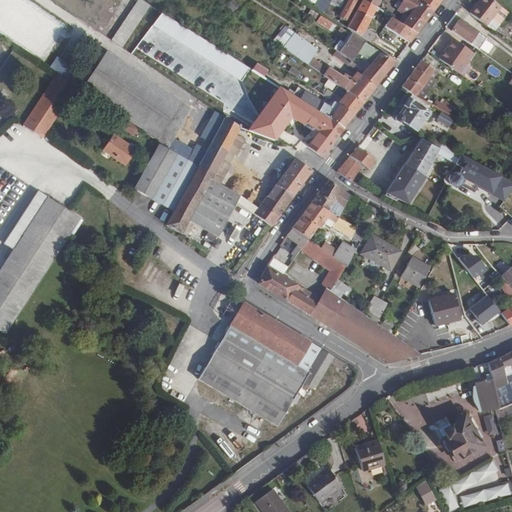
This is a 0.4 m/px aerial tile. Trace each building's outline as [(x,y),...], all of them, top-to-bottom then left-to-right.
[(150,6),(143,2),(140,0),(138,0),(112,40),(123,47),(150,6)] [(233,0),(230,0),(227,4),(235,10),(239,4),(233,0)] [(316,0),(313,6),(323,12),(331,1),(328,0),(316,0)] [(356,0),(347,0),(340,16),(346,20),(356,0)] [(364,0),(362,0),(348,28),(371,42),(377,33),(366,27),(372,17),(374,11),(389,21),(386,26),(406,39),(404,41),(407,44),(417,31),(404,24),(397,20),(377,7),(364,0)] [(417,31),(433,10),(417,0),(403,0),(403,1),(411,7),(407,12),(410,14),(408,18),(404,24),(417,31)] [(417,0),(433,10),(440,0),(417,0)] [(511,10),(499,0),(480,0),(472,11),(489,24),(494,16),(502,22),(511,10)] [(372,17),(386,26),(389,21),(374,11),(372,17)] [(397,20),(404,24),(408,18),(401,13),(397,20)] [(494,16),(489,24),(497,30),(502,22),(494,16)] [(335,29),(337,25),(323,17),(321,20),(335,29)] [(462,18),(455,29),(481,47),(488,37),(462,18)] [(294,38),(305,46),(310,40),(300,31),(294,38)] [(341,52),(353,34),(348,31),(337,48),(341,52)] [(361,50),(367,42),(353,34),(341,52),(353,60),(361,50)] [(455,34),(449,42),(452,45),(458,36),(455,34)] [(449,42),(442,53),(448,57),(462,68),(475,48),(458,36),(452,45),(449,42)] [(348,91),(363,101),(376,84),(362,74),(355,82),(336,71),(303,48),(305,46),(294,38),(286,49),(348,91)] [(0,67),(13,48),(0,40),(0,67)] [(362,74),(376,84),(395,60),(367,42),(361,50),(375,59),(362,74)] [(442,53),(432,46),(430,48),(446,60),(448,57),(442,53)] [(78,86),(81,88),(140,127),(180,153),(214,176),(212,181),(217,184),(219,181),(234,155),(239,158),(248,141),(238,135),(242,127),(226,117),(216,110),(202,136),(212,142),(209,149),(198,143),(195,150),(173,137),(190,106),(162,87),(104,48),(78,86)] [(446,60),(430,48),(403,85),(412,91),(419,96),(431,80),(446,60)] [(337,58),(349,65),(353,60),(341,52),(337,58)] [(50,66),(66,78),(74,67),(58,56),(50,66)] [(264,77),(269,69),(258,62),(253,70),(264,77)] [(497,76),(501,70),(491,64),(487,70),(497,76)] [(308,145),(323,156),(344,127),(300,100),(294,96),(285,91),(252,70),(226,117),(242,127),(259,94),(318,131),(308,145)] [(78,86),(62,75),(27,126),(46,139),(81,88),(78,86)] [(445,91),(431,80),(419,96),(436,105),(444,93),(445,91)] [(285,91),(294,96),(297,91),(289,85),(285,91)] [(294,96),(300,100),(303,95),(297,91),(294,96)] [(333,102),(353,115),(363,101),(348,91),(343,98),(334,92),(329,99),(333,102)] [(419,96),(412,91),(400,108),(402,109),(400,111),(396,112),(395,113),(394,115),(395,117),(397,119),(398,119),(400,118),(420,130),(436,105),(419,96)] [(300,100),(344,127),(353,115),(333,102),(329,108),(304,93),(303,95),(300,100)] [(455,100),(444,93),(436,105),(452,114),(459,103),(455,100)] [(437,121),(451,126),(454,117),(440,112),(437,121)] [(134,136),(140,127),(128,120),(122,129),(134,136)] [(113,135),(104,149),(125,163),(134,149),(113,135)] [(440,148),(422,139),(406,165),(424,175),(438,154),(458,164),(462,155),(442,145),(440,148)] [(220,236),(243,196),(219,181),(217,184),(212,181),(214,176),(180,153),(161,143),(136,190),(175,211),(167,225),(184,235),(195,214),(201,218),(216,228),(213,231),(220,236)] [(369,155),(356,146),(349,156),(362,165),(369,155)] [(368,169),(376,160),(369,155),(362,165),(368,169)] [(362,165),(349,156),(344,162),(357,172),(362,165)] [(257,212),(273,224),(313,170),(296,157),(257,212)] [(357,172),(344,162),(339,169),(339,171),(351,180),(357,172)] [(340,217),(351,196),(329,180),(317,194),(313,200),(340,217)] [(67,230),(77,216),(37,188),(3,239),(13,246),(0,264),(0,328),(1,329),(67,230)] [(511,190),(500,207),(511,215),(511,213),(511,190)] [(363,241),(368,233),(360,228),(340,217),(313,200),(294,227),(309,238),(318,225),(321,227),(327,217),(335,222),(334,225),(363,241)] [(368,233),(382,211),(359,200),(354,208),(368,215),(360,228),(368,233)] [(189,238),(201,218),(195,214),(184,235),(189,238)] [(81,218),(77,216),(67,230),(70,233),(81,218)] [(302,247),(309,238),(294,227),(287,237),(302,247)] [(207,232),(205,238),(214,242),(216,236),(207,232)] [(402,252),(375,236),(363,253),(391,269),(402,252)] [(319,245),(309,238),(302,247),(312,255),(319,245)] [(348,266),(358,249),(344,240),(334,256),(348,266)] [(477,247),(462,255),(479,286),(494,279),(477,247)] [(334,256),(332,255),(325,265),(332,270),(324,281),(333,288),(348,266),(334,256)] [(431,269),(413,258),(403,276),(421,286),(431,269)] [(511,266),(510,264),(499,275),(501,276),(509,284),(511,288),(511,266)] [(282,275),(268,266),(259,282),(269,288),(275,279),(280,282),(280,280),(282,275)] [(275,279),(269,288),(312,315),(319,305),(310,299),(294,289),(297,284),(282,275),(280,280),(280,282),(275,279)] [(511,288),(509,284),(501,276),(488,287),(503,305),(511,299),(511,288)] [(343,281),(338,287),(350,294),(354,288),(343,281)] [(314,295),(297,284),(294,289),(310,299),(314,295)] [(312,315),(330,326),(346,301),(328,289),(319,305),(312,315)] [(374,310),(382,297),(376,293),(368,306),(374,310)] [(456,293),(429,299),(435,324),(461,318),(456,293)] [(469,308),(483,325),(501,310),(487,293),(469,308)] [(389,301),(382,297),(374,310),(381,314),(389,301)] [(423,352),(346,301),(330,326),(386,361),(423,352)] [(202,377),(281,423),(311,370),(325,347),(253,307),(250,308),(243,304),(202,377)] [(511,305),(501,311),(511,323),(511,305)] [(396,318),(389,314),(385,320),(392,324),(396,318)] [(322,377),(332,361),(336,353),(325,347),(311,370),(322,377)] [(511,350),(490,361),(494,377),(503,405),(511,400),(511,350)] [(344,368),(349,360),(336,353),(332,361),(344,368)] [(494,377),(490,361),(483,363),(488,379),(494,377)] [(503,405),(494,377),(488,379),(478,382),(488,412),(496,409),(496,408),(503,405)] [(511,400),(503,405),(496,408),(496,409),(497,415),(511,410),(511,400)] [(494,414),(484,415),(487,435),(497,433),(494,414)] [(451,422),(442,426),(446,433),(444,434),(448,442),(450,441),(453,447),(451,449),(457,459),(475,450),(477,453),(486,448),(475,426),(473,427),(466,415),(451,422)] [(503,439),(496,441),(499,452),(506,449),(503,439)] [(389,465),(382,442),(359,450),(366,472),(389,465)] [(461,507),(511,495),(509,483),(499,485),(495,468),(440,482),(447,511),(462,508),(461,507)] [(334,471),(311,487),(322,504),(345,488),(334,471)] [(291,481),(285,473),(277,478),(283,486),(291,481)] [(435,488),(433,484),(424,490),(426,494),(435,488)] [(445,504),(435,488),(426,494),(435,509),(445,504)] [(289,511),(275,491),(258,502),(265,511),(289,511)]
